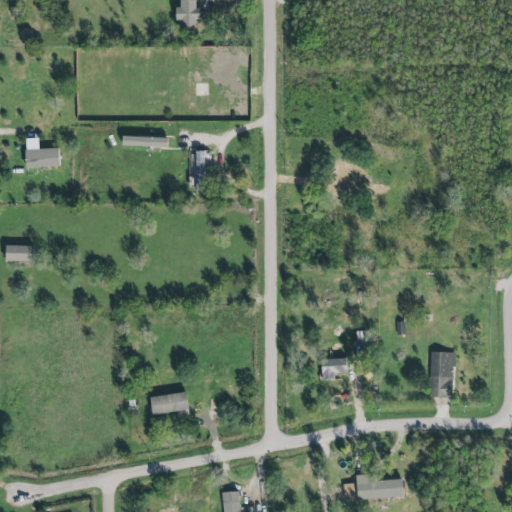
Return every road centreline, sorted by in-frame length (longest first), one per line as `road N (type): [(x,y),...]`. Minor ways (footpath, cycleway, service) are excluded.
road 1 (residential): [(277,0),(277,443)]
road 2 (residential): [(511,400),(488,422),(380,425),(107,476)]
